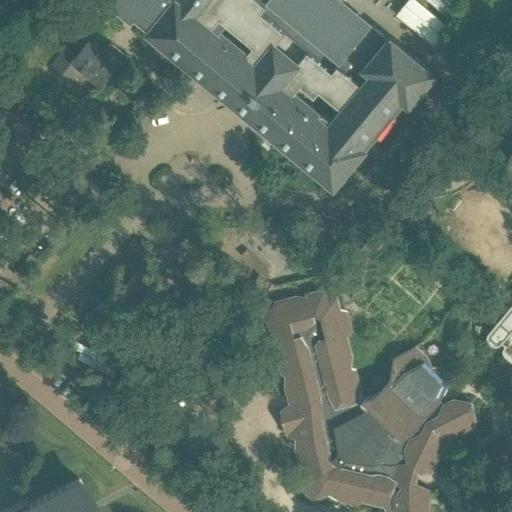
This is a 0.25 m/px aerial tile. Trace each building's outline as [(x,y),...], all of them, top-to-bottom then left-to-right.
[(371,24),(369,26),(337,0),(104,0),(131,22),(134,18),(150,31),(149,32),(333,184),(362,149),(360,147),(371,134),(374,136),(395,110),(393,107),(402,97),(408,102),(433,72),(391,37),(389,39),(371,24)] [(417,0),(407,0),(396,14),(435,47),(451,28),(417,0)] [(428,0),(447,15),(459,0),(428,0)] [(105,55),(88,42),(75,57),(68,51),(53,69),(66,79),(77,66),(100,85),(121,60),(109,50),(105,55)] [(93,144),(103,162),(131,145),(120,128),(93,144)] [(340,310),(337,298),(323,290),(310,293),(308,298),(296,297),(277,302),(266,319),(276,338),(279,338),(280,342),(278,342),(278,354),(283,374),(287,375),(286,387),(291,407),(297,409),(300,408),(304,422),(298,424),(296,449),(301,469),(306,470),(299,486),(313,500),(329,493),(339,499),(358,504),(362,501),(383,505),(385,511),(429,511),(429,490),(406,483),(410,467),(433,470),(444,448),(443,447),(453,437),(454,438),(476,426),(472,402),(454,399),(444,404),(439,399),(449,378),(439,368),(435,370),(425,360),(427,357),(417,347),(395,358),(392,379),(376,395),(360,399),(361,389),(355,369),(351,368),(352,356),(347,336),(352,331),(346,312),(340,310)] [(511,304),(489,333),(488,334),(488,335),(487,336),(487,337),(487,338),(487,339),(488,340),(488,342),(489,343),(490,344),(491,345),(493,345),(494,346),(495,346),(497,346),(498,345),(500,345),(501,344),(502,343),(505,345),(504,346),(503,348),(503,349),(503,350),(503,352),(503,353),(504,354),(505,355),(506,356),(511,361),(511,304)] [(511,457),(503,449),(498,455),(507,463),(511,468),(511,457)] [(495,478),(506,489),(511,482),(511,468),(507,463),(495,478)] [(80,511),(93,506),(79,479),(12,511),(80,511)] [(495,504),(498,492),(466,482),(462,495),(495,504)]
